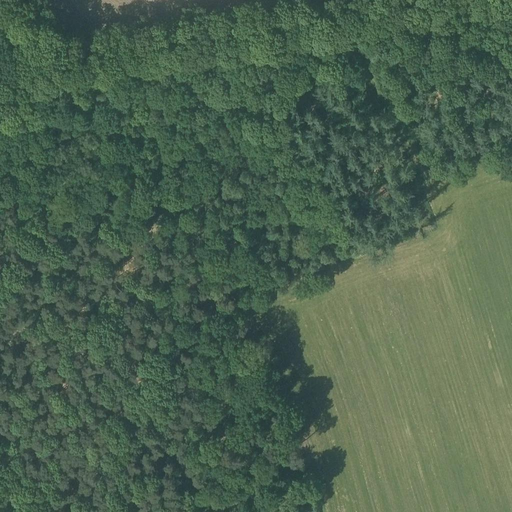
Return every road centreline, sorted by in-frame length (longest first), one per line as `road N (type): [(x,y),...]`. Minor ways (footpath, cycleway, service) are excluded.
road 1 (track): [(324,7),(451,233),(253,298)]
road 2 (track): [(370,0),(0,62)]
road 3 (track): [(230,23),(349,264)]
road 4 (track): [(0,342),(130,324)]
